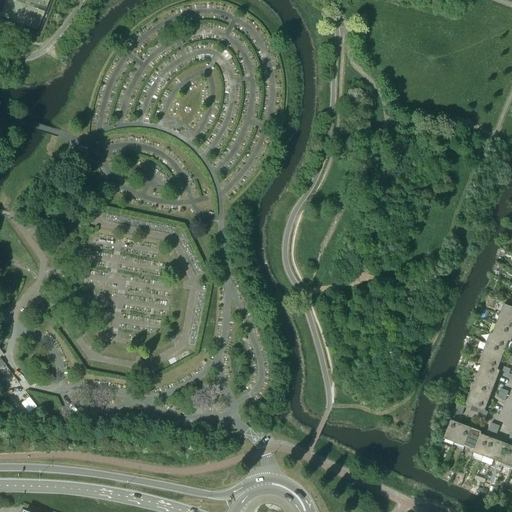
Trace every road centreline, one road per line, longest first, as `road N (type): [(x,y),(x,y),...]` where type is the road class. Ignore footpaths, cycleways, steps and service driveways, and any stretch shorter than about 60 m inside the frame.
road 1 (secondary): [(247,492),(222,496),(0,468)]
road 2 (secondary): [(0,486),(80,490),(175,511)]
